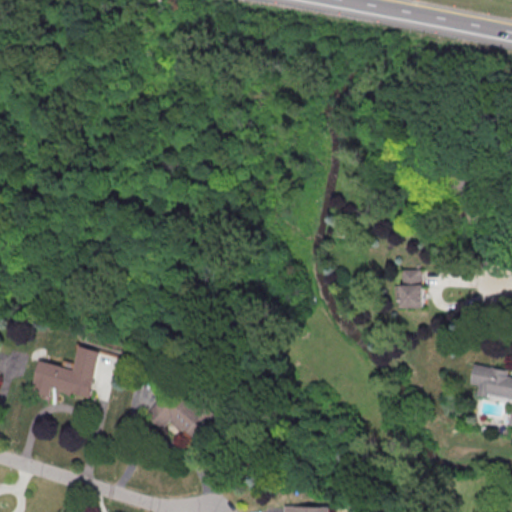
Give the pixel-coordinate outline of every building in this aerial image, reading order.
[(401,269),(402,308),(424,308),(423,284),(421,284),(421,269),(401,269)] [(103,352),(91,398),(52,387),(49,396),(30,391),(39,360),(75,370),(81,346),(103,352)] [(0,369),(5,371),(9,349),(0,347),(0,369)] [(474,364),(507,370),(506,376),(511,377),(511,398),(488,394),(487,397),(477,395),(479,384),(471,382),(474,364)] [(152,415),(168,429),(176,420),(200,442),(220,419),(180,383),(152,415)]
